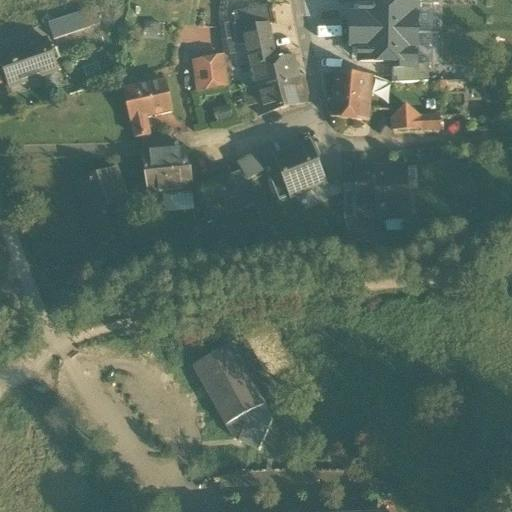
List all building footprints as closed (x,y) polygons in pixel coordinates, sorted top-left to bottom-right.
[(227,0),(217,0),(217,14),(227,14),(227,0)] [(352,17),(351,33),(432,34),(433,6),(416,5),(416,4),(402,4),(361,3),(360,17),(352,17)] [(271,24),(267,5),(232,11),(238,44),(238,45),(246,44),(244,28),(267,24),(267,25),(271,24)] [(47,24),(51,37),(91,23),(87,10),(47,24)] [(227,14),(217,14),(219,25),(227,24),(227,14)] [(227,24),(219,25),(221,39),(233,38),(231,23),(227,24)] [(246,44),(248,54),(272,48),(267,25),(267,24),(244,28),(246,44)] [(415,71),(415,67),(428,67),(432,67),(432,34),(351,33),(351,49),(359,49),(359,63),(391,64),(391,71),(415,71)] [(234,40),(221,41),(223,57),(236,56),(234,40)] [(0,57),(0,60),(10,89),(58,72),(48,42),(0,57)] [(248,54),(257,88),(299,78),(293,55),(274,60),(272,48),(248,54)] [(194,63),(198,93),(228,87),(224,57),(194,63)] [(391,71),(391,85),(427,84),(428,67),(415,67),(415,71),(391,71)] [(330,118),(368,122),(372,77),(334,74),(330,118)] [(306,102),(299,78),(257,88),(252,89),(256,105),(259,115),(306,102)] [(166,81),(139,87),(147,118),(173,113),(166,81)] [(151,137),(147,118),(139,87),(124,91),(136,140),(151,137)] [(245,108),(256,105),(252,89),(241,92),(245,108)] [(229,106),(213,110),(217,124),(232,120),(229,106)] [(393,120),(393,132),(441,130),(441,118),(421,118),(406,107),(393,120)] [(280,172),(291,199),(305,194),(321,187),(324,186),(308,145),(276,158),(275,158),(280,172)] [(260,153),(269,177),(280,172),(275,158),(276,158),(273,149),(260,153)] [(143,172),(149,197),(162,196),(192,193),(190,171),(188,171),(186,152),(142,153),(143,172)] [(238,165),(247,180),(263,172),(255,156),(238,165)] [(388,208),(389,219),(409,219),(408,193),(407,169),(355,171),(356,186),(357,209),(377,208),(388,208)] [(416,169),(407,169),(408,193),(417,193),(416,169)] [(116,170),(92,179),(104,206),(116,202),(126,198),(116,170)] [(238,206),(241,212),(253,207),(239,173),(228,178),(238,206)] [(199,190),(209,218),(238,206),(228,178),(199,190)] [(86,213),(104,206),(92,179),(76,185),(86,213)] [(344,187),(345,223),(357,222),(357,209),(356,186),(344,187)] [(326,199),(321,187),(305,194),(309,205),(326,199)] [(194,212),(192,193),(162,196),(163,214),(194,212)] [(122,223),(116,202),(104,206),(86,213),(98,247),(117,241),(112,227),(122,223)] [(241,212),(238,206),(209,218),(211,224),(241,212)] [(377,220),(389,219),(388,208),(377,208),(377,220)] [(273,423),(264,407),(232,348),(193,368),(227,427),(234,441),(238,442),(238,444),(260,453),(273,423)] [(382,452),(382,451),(384,445),(386,437),(360,431),(356,447),(382,452)]
